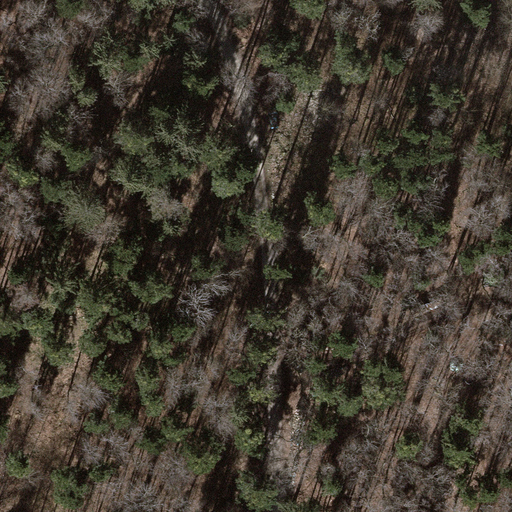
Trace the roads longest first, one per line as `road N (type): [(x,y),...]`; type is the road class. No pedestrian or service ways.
road 1 (track): [(201,0),(238,64),(270,232),(282,511)]
road 2 (track): [(511,325),(341,348),(282,383)]
